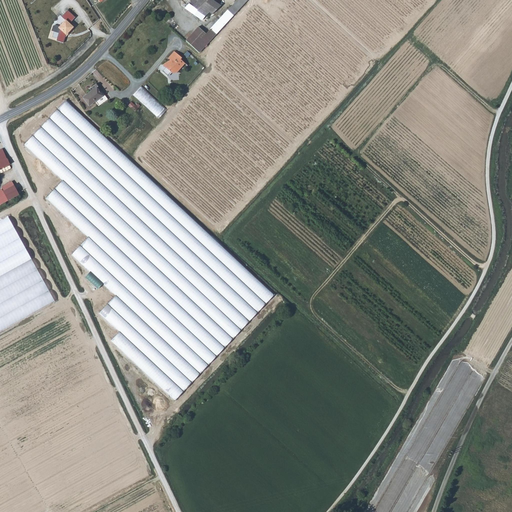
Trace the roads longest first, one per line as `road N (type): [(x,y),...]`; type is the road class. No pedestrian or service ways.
road 1 (track): [(178,511),(0,132)]
road 2 (secondary): [(0,117),(74,77),(144,0)]
road 3 (unclassified): [(511,341),(434,511)]
